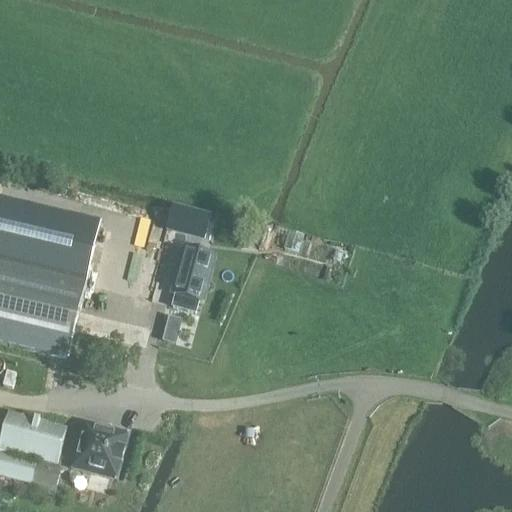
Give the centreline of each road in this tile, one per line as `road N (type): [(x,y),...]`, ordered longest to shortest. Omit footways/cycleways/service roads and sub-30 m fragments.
road 1 (track): [(511,131),(431,268),(297,375),(298,391)]
road 2 (unclassified): [(327,511),(377,385),(442,396)]
road 3 (track): [(127,402),(86,395),(0,401)]
